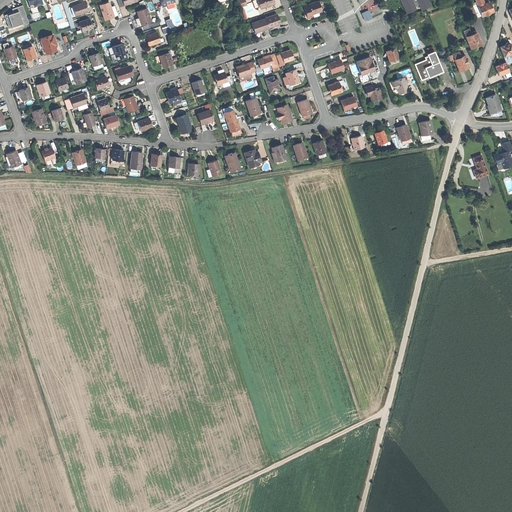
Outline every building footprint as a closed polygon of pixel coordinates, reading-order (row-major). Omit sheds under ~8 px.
[(177,4),(175,0),(160,0),(164,9),(177,4)] [(260,7),(260,8),(275,3),(273,0),(257,0),(258,0),(260,7)] [(412,0),(400,0),(407,13),(416,9),(414,4),(412,0)] [(417,0),(418,2),(421,9),(430,5),(428,0),(417,0)] [(318,1),(303,6),(304,9),(305,11),(307,11),(309,17),(312,15),(311,12),(316,11),(318,12),(321,11),(318,1)] [(73,6),(76,15),(82,13),(88,11),(85,2),(73,6)] [(109,19),(114,17),(109,2),(100,5),(105,20),(109,19)] [(481,16),(486,15),(489,14),(493,12),(490,2),(478,7),(479,10),(481,16)] [(28,24),(22,5),(11,9),(13,13),(4,16),(9,29),(22,24),(23,25),(28,24)] [(37,7),(31,9),(33,14),(36,13),(37,15),(46,13),(47,16),(51,14),(49,8),(39,11),(37,7)] [(139,19),(141,25),(151,22),(146,9),(137,12),(139,19)] [(265,17),(265,18),(269,28),(279,24),(280,24),(277,13),(265,17)] [(89,18),(79,22),(82,30),(87,29),(92,27),(89,18)] [(252,23),(255,33),(262,31),(269,28),(265,18),(252,23)] [(463,30),(466,37),(471,34),(470,32),(471,32),(469,28),(463,30)] [(147,37),(149,45),(160,42),(157,32),(154,33),(154,34),(147,37)] [(476,46),(482,44),(477,32),(471,34),(466,37),(470,48),(476,46)] [(52,51),(57,49),(54,40),(52,35),(42,38),(46,53),(52,51)] [(500,46),(504,56),(511,53),(511,52),(511,48),(510,43),(505,44),(503,45),(500,46)] [(114,54),(117,62),(127,58),(125,53),(124,50),(122,44),(112,48),(114,54)] [(4,49),(8,60),(12,58),(17,57),(13,46),(4,49)] [(24,49),(28,60),(32,58),(37,57),(33,46),(24,49)] [(386,51),(390,61),(394,60),(399,58),(396,48),(386,51)] [(281,53),(284,62),(293,59),(290,49),(285,51),(281,53)] [(427,56),(431,64),(437,62),(433,51),(427,54),(427,56)] [(166,66),(173,64),(169,52),(154,57),(156,61),(157,65),(158,69),(166,66)] [(90,55),(93,65),(102,63),(99,53),(94,54),(90,55)] [(503,56),(506,62),(506,64),(511,61),(511,56),(511,53),(504,56),(503,56)] [(271,65),(273,64),(270,55),(270,54),(266,56),(266,57),(263,58),(257,60),(261,69),(271,65)] [(275,54),(270,55),(273,64),(271,65),(272,68),(279,66),(275,54)] [(454,59),(459,71),(465,69),(469,67),(467,64),(469,63),(467,59),(466,59),(465,55),(460,57),(458,58),(454,59)] [(420,79),(428,76),(427,75),(424,67),(431,64),(427,56),(424,57),(425,59),(414,64),(420,79)] [(330,69),(331,73),(344,69),(341,59),(328,64),(330,69)] [(358,66),(361,75),(370,72),(375,70),(372,61),(358,66)] [(252,62),(247,64),(250,73),(255,71),(252,62)] [(431,64),(424,67),(427,75),(432,73),(433,75),(437,73),(442,71),(438,62),(437,62),(431,64)] [(500,65),(495,66),(499,76),(500,75),(502,74),(509,71),(506,64),(506,62),(500,65)] [(241,65),(235,66),(241,82),(252,79),(250,73),(247,64),(243,65),(241,66),(241,65)] [(73,72),(76,83),(86,80),(82,68),(79,69),(77,69),(77,71),(73,72)] [(115,73),(118,81),(119,81),(124,79),(132,77),(130,72),(129,68),(121,70),(121,71),(115,73)] [(286,76),(289,84),(299,81),(298,78),(297,76),(295,70),(285,73),(286,76)] [(217,74),(214,75),(217,85),(227,81),(226,77),(224,72),(219,74),(217,74)] [(265,79),(268,89),(273,87),(274,91),(280,89),(278,84),(278,83),(280,82),(279,78),(274,80),(273,76),(265,79)] [(59,91),(68,88),(65,77),(60,79),(56,80),(59,91)] [(95,80),(99,90),(105,87),(105,86),(109,85),(106,77),(95,80)] [(396,88),(397,92),(402,91),(406,90),(402,78),(393,81),(396,88)] [(195,94),(204,91),(200,79),(196,81),(191,82),(195,94)] [(40,96),(50,93),(46,81),(41,83),(36,85),(40,96)] [(331,90),(332,94),(342,91),(338,81),(329,85),(331,90)] [(23,100),(32,97),(29,87),(24,89),(20,90),(23,100)] [(369,92),(372,100),(377,99),(381,97),(378,88),(369,92)] [(170,92),(166,93),(169,102),(172,101),(179,99),(176,90),(170,92)] [(71,97),(74,107),(80,105),(86,103),(83,93),(71,97)] [(496,94),(486,98),(488,104),(489,108),(488,108),(490,114),(491,113),(501,110),(502,110),(496,94)] [(124,99),(128,112),(140,108),(138,104),(136,105),(135,101),(134,96),(124,99)] [(342,106),(344,110),(356,106),(353,96),(341,101),(342,106)] [(68,109),(74,107),(71,97),(65,99),(68,109)] [(245,101),(250,116),(255,114),(261,112),(256,97),(245,101)] [(97,101),(100,110),(109,107),(107,103),(106,98),(97,101)] [(297,102),(302,116),(312,112),(309,103),(307,99),(297,102)] [(280,118),(281,122),(286,120),(291,118),(289,113),(287,109),(288,109),(289,109),(289,108),(287,108),(286,104),(276,107),(278,112),(276,113),(278,119),(280,118)] [(112,106),(109,107),(100,110),(101,112),(100,112),(101,115),(114,111),(112,106)] [(52,111),(55,121),(59,119),(64,118),(61,108),(52,111)] [(34,118),(36,124),(45,121),(41,109),(32,112),(34,118)] [(197,114),(201,124),(205,123),(207,122),(207,121),(213,119),(210,110),(197,114)] [(224,112),(227,122),(235,119),(234,113),(232,110),(224,112)] [(93,112),(84,114),(88,126),(92,125),(96,124),(93,112)] [(102,119),(106,128),(113,125),(119,122),(115,113),(102,119)] [(187,115),(176,118),(179,125),(180,125),(183,133),(192,130),(187,115)] [(141,130),(153,127),(152,122),(150,118),(139,121),(141,130)] [(227,122),(230,131),(240,128),(239,126),(237,119),(235,119),(227,122)] [(419,122),(421,136),(429,134),(433,133),(431,127),(430,127),(429,121),(424,121),(419,122)] [(396,127),(401,141),(410,138),(406,124),(401,126),(396,127)] [(374,133),(377,143),(386,140),(383,130),(378,132),(374,133)] [(431,142),(429,134),(421,136),(419,136),(421,144),(431,142)] [(351,138),(354,150),(364,147),(361,136),(355,137),(351,138)] [(312,143),(316,155),(326,151),(322,140),(316,142),(312,143)] [(511,148),(509,141),(502,144),(504,149),(502,150),(503,152),(502,153),(501,153),(500,153),(494,155),(497,164),(502,163),(504,168),(511,165),(511,161),(508,151),(511,149),(511,148)] [(293,145),(298,160),(307,157),(302,142),(297,144),(293,145)] [(43,146),(39,146),(41,157),(51,155),(50,144),(47,145),(43,146)] [(275,162),(286,158),(281,144),(276,146),(272,148),(273,153),(274,156),(273,156),(275,162)] [(95,157),(104,158),(105,149),(100,149),(96,148),(95,157)] [(113,160),(123,161),(124,149),(119,149),(114,148),(113,160)] [(75,151),(71,152),(76,165),(85,161),(81,149),(75,151)] [(11,152),(7,154),(8,158),(11,164),(12,167),(22,163),(17,150),(11,152)] [(138,152),(133,151),(131,168),(142,169),(143,152),(138,152)] [(245,152),(249,166),(259,163),(258,162),(261,161),(258,152),(255,152),(255,151),(251,152),(251,151),(245,152)] [(231,155),(227,156),(229,163),(228,164),(230,171),(240,168),(236,153),(231,155)] [(151,165),(161,166),(162,155),(157,154),(153,154),(151,165)] [(481,155),(473,158),(476,166),(477,165),(479,169),(477,169),(473,170),(476,178),(488,174),(481,155)] [(169,167),(180,168),(181,157),(176,157),(170,156),(170,157),(170,162),(169,167)] [(213,161),(208,163),(213,175),(222,172),(217,159),(213,161)] [(194,164),(190,163),(189,175),(199,176),(200,164),(194,164)]
